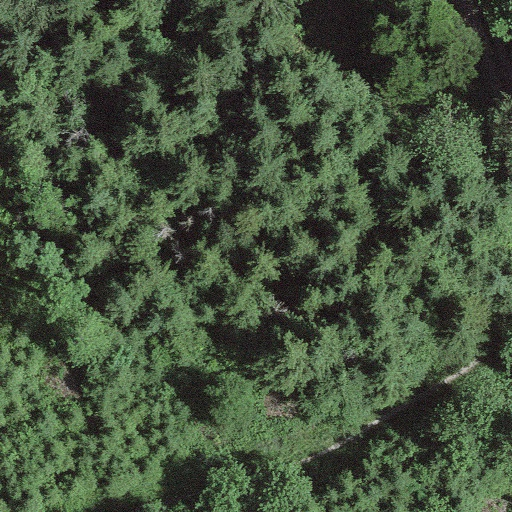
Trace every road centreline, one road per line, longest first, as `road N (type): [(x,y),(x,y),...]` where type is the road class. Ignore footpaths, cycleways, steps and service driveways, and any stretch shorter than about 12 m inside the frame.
road 1 (track): [(139,511),(481,352),(511,351)]
road 2 (track): [(511,126),(463,68),(431,0)]
